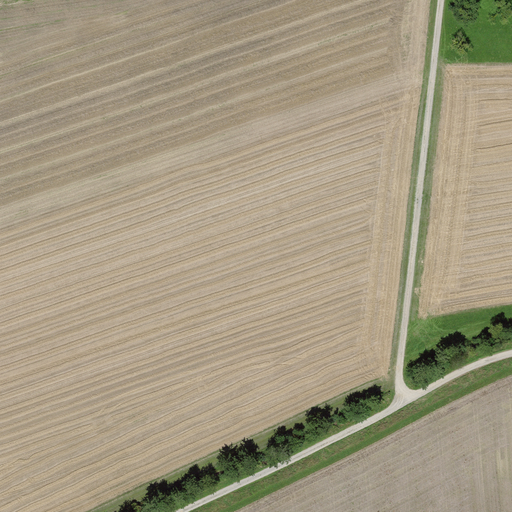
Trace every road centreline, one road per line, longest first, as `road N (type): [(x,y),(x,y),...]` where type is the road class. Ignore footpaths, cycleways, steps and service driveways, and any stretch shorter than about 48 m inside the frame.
road 1 (track): [(405,402),(399,378),(443,0)]
road 2 (track): [(185,511),(511,356)]
